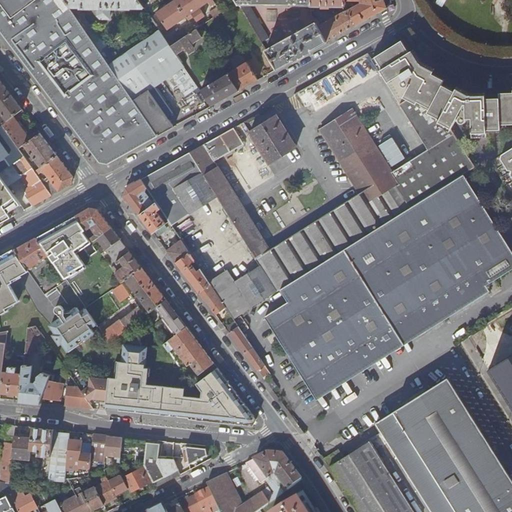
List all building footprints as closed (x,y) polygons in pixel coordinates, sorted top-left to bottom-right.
[(107,163),(157,135),(132,100),(130,96),(108,64),(84,28),(77,19),(70,8),(64,0),(0,0),(0,31),(99,162),(107,163)] [(138,0),(64,0),(70,8),(73,6),(80,6),(80,8),(97,8),(97,15),(100,18),(108,18),(109,6),(112,6),(112,8),(129,9),(129,8),(144,8),(138,0)] [(215,4),(212,0),(174,0),(156,13),(167,30),(185,17),(188,20),(193,17),(196,21),(204,16),(199,8),(207,2),(210,6),(215,4)] [(311,5),(310,0),(236,0),(261,41),(268,37),(249,5),(311,5)] [(345,1),(344,0),(310,0),(311,5),(321,6),(321,8),(328,9),(328,13),(334,13),(334,7),(336,6),(345,6),(345,1)] [(347,10),(356,25),(386,7),(383,0),(344,0),(345,1),(360,1),(359,3),(347,10)] [(318,28),(325,41),(356,25),(347,10),(344,12),(345,13),(318,28)] [(77,19),(84,28),(89,25),(82,16),(77,19)] [(266,50),(277,69),(325,41),(318,28),(317,26),(315,23),(266,50)] [(177,28),(163,37),(170,46),(183,37),(177,28)] [(183,37),(170,46),(175,54),(185,48),(186,50),(187,51),(188,52),(189,52),(190,51),(191,51),(192,50),(192,49),(193,48),(192,47),(191,44),(201,37),(195,29),(183,37)] [(130,96),(148,84),(151,89),(166,79),(184,67),(181,62),(170,46),(163,37),(159,30),(108,64),(130,96)] [(469,98),(470,96),(457,89),(455,92),(443,85),(445,80),(434,74),(435,71),(421,64),(413,51),(410,52),(403,40),(399,43),(373,59),(401,104),(427,88),(442,115),(469,98)] [(227,75),(237,91),(257,79),(246,62),(227,75)] [(198,88),(190,77),(184,67),(166,79),(173,88),(178,85),(186,96),(198,88)] [(200,90),(210,106),(237,91),(227,75),(200,90)] [(17,114),(22,110),(0,80),(0,112),(1,114),(0,113),(0,121),(2,125),(6,122),(5,121),(13,116),(17,114)] [(459,142),(442,115),(427,88),(401,104),(429,150),(392,174),(352,110),(321,131),(360,194),(270,250),(214,162),(243,145),(234,129),(141,180),(147,189),(149,192),(151,195),(156,203),(160,209),(169,222),(171,226),(217,197),(256,259),(261,267),(236,283),(227,270),(209,282),(210,284),(226,308),(234,319),(281,290),(462,176),(475,168),(459,142)] [(132,100),(157,135),(173,127),(148,90),(132,100)] [(472,97),(470,96),(469,98),(442,115),(459,142),(472,134),(486,134),(486,131),(500,131),(500,126),(511,125),(511,148),(498,157),(511,178),(511,92),(499,93),(500,98),(486,99),(485,96),(472,97)] [(24,146),(24,145),(35,137),(30,131),(26,134),(17,122),(21,119),(17,114),(13,116),(5,121),(6,122),(24,146)] [(277,117),(250,133),(270,164),(296,148),(277,117)] [(25,196),(32,206),(51,196),(45,186),(35,172),(2,125),(0,126),(0,176),(7,186),(21,176),(29,188),(25,190),(27,194),(25,196)] [(35,137),(40,133),(35,127),(30,131),(35,137)] [(40,167),(56,156),(40,133),(35,137),(24,145),(33,156),(31,158),(33,161),(35,160),(40,167)] [(392,168),(404,160),(391,139),(379,147),(392,168)] [(45,186),(51,196),(71,185),(73,177),(56,156),(40,167),(36,170),(39,174),(43,171),(48,178),(45,179),(47,182),(50,180),(51,182),(45,186)] [(0,224),(18,214),(24,211),(7,186),(0,176),(0,224)] [(511,253),(462,176),(281,290),(289,303),(265,318),(314,396),(486,287),(486,286),(511,269),(511,253)] [(147,189),(141,180),(126,189),(124,196),(140,216),(151,207),(142,192),(144,191),(147,189)] [(142,192),(151,207),(154,205),(148,197),(146,194),(144,191),(142,192)] [(151,207),(140,216),(153,234),(154,232),(165,224),(157,212),(160,209),(156,203),(154,205),(151,207)] [(102,235),(112,228),(98,210),(90,208),(76,216),(86,231),(92,228),(97,235),(91,239),(91,240),(90,241),(91,243),(93,242),(98,238),(102,235)] [(86,231),(76,216),(57,227),(69,245),(84,235),(86,235),(84,232),(86,231)] [(165,224),(154,232),(157,237),(168,229),(165,224)] [(57,227),(48,231),(70,263),(76,258),(68,247),(69,245),(57,227)] [(106,250),(120,239),(112,228),(102,235),(98,238),(104,246),(98,249),(98,250),(99,250),(101,253),(106,250)] [(48,231),(37,238),(49,255),(66,280),(85,308),(122,283),(121,282),(112,269),(105,259),(101,253),(99,250),(98,250),(95,252),(80,263),(86,273),(80,277),(70,263),(48,231)] [(76,258),(70,263),(80,277),(86,273),(80,263),(95,252),(84,235),(69,245),(68,247),(76,258)] [(37,238),(14,250),(27,270),(49,255),(37,238)] [(121,282),(125,279),(142,268),(120,239),(106,250),(110,255),(117,265),(120,262),(124,267),(117,271),(114,267),(112,269),(121,282)] [(182,242),(167,253),(176,264),(189,253),(182,242)] [(14,250),(6,255),(18,277),(28,272),(27,270),(14,250)] [(110,255),(106,250),(101,253),(105,259),(110,255)] [(189,253),(176,264),(198,293),(210,284),(209,282),(201,269),(197,272),(192,264),(195,261),(189,253)] [(6,255),(0,258),(0,315),(7,311),(6,309),(19,301),(10,284),(13,282),(12,281),(18,277),(6,255)] [(149,312),(166,300),(142,268),(125,279),(136,294),(134,296),(137,300),(139,298),(149,312)] [(210,284),(198,293),(216,316),(226,308),(210,284)] [(143,316),(163,345),(170,340),(161,326),(177,314),(166,300),(149,312),(147,314),(143,316)] [(59,316),(61,318),(64,316),(64,309),(63,309),(63,308),(62,307),(61,306),(59,305),(58,305),(57,305),(56,306),(55,307),(54,308),(54,309),(54,310),(54,311),(55,312),(56,313),(57,314),(58,314),(59,316)] [(61,318),(50,325),(56,333),(53,335),(59,344),(62,342),(67,350),(94,332),(90,327),(96,323),(85,309),(80,313),(77,307),(64,316),(61,318)] [(109,342),(143,316),(147,314),(145,311),(142,312),(139,307),(103,333),(109,342)] [(170,340),(187,327),(177,314),(161,326),(170,340)] [(225,329),(229,334),(239,326),(235,322),(225,329)] [(36,326),(28,328),(25,353),(34,353),(36,336),(40,333),(36,326)] [(239,326),(229,334),(244,353),(253,347),(239,326)] [(211,369),(216,366),(187,327),(170,340),(163,345),(168,352),(174,348),(187,366),(190,364),(198,375),(209,367),(211,369)] [(106,407),(210,418),(210,420),(211,421),(212,422),(213,422),(241,425),(241,422),(251,423),(254,417),(244,404),(242,405),(237,397),(239,396),(227,381),(226,383),(220,376),(222,374),(217,368),(196,384),(202,392),(202,399),(184,397),(184,389),(147,385),(148,369),(145,368),(147,348),(125,346),(123,362),(117,362),(115,378),(109,378),(109,380),(106,400),(106,407)] [(253,347),(244,353),(258,371),(265,366),(253,347)] [(3,372),(2,377),(1,393),(20,395),(24,365),(25,355),(19,354),(17,368),(8,367),(8,372),(3,372)] [(511,355),(487,371),(511,409),(511,355)] [(179,367),(189,382),(192,380),(182,364),(179,367)] [(24,365),(20,395),(20,401),(40,404),(42,398),(48,381),(50,376),(43,373),(38,377),(37,381),(35,384),(31,383),(32,366),(24,365)] [(265,366),(258,371),(264,380),(271,374),(266,366),(265,366)] [(67,386),(68,379),(50,376),(48,381),(64,384),(64,386),(67,386)] [(90,387),(82,392),(88,401),(92,399),(106,400),(109,380),(91,378),(90,387)] [(511,511),(511,480),(448,378),(376,422),(432,511),(511,511)] [(61,401),(64,386),(64,384),(48,381),(42,398),(61,401)] [(82,392),(79,389),(66,388),(64,406),(94,409),(88,401),(82,392)] [(257,420),(254,417),(251,423),(241,422),(241,425),(253,426),(257,420)] [(14,436),(15,426),(5,425),(3,441),(5,443),(13,444),(14,436)] [(52,433),(53,430),(33,428),(32,438),(30,450),(38,451),(37,456),(50,457),(52,433)] [(67,460),(69,439),(70,435),(52,433),(50,457),(47,478),(65,479),(65,473),(67,460)] [(106,452),(108,436),(93,434),(91,451),(106,452)] [(30,450),(32,438),(14,436),(13,444),(12,458),(12,459),(29,461),(30,450)] [(122,440),(122,438),(108,436),(106,452),(105,456),(115,457),(115,459),(117,459),(117,467),(119,466),(121,454),(122,440)] [(80,452),(82,441),(69,439),(67,460),(73,460),(71,474),(65,473),(65,479),(67,479),(77,477),(80,452)] [(146,456),(147,442),(145,442),(122,440),(121,454),(146,456)] [(344,457),(330,466),(359,511),(414,511),(370,441),(344,457)] [(190,470),(189,465),(188,462),(185,464),(177,468),(173,458),(158,456),(160,444),(147,442),(146,456),(145,465),(156,487),(170,480),(190,470)] [(12,458),(13,444),(5,443),(4,455),(12,458)] [(184,452),(185,464),(188,462),(189,465),(198,460),(207,456),(206,449),(188,447),(186,447),(186,452),(184,452)] [(338,449),(324,458),(330,466),(344,457),(338,449)] [(89,463),(90,454),(80,452),(77,477),(88,476),(89,463)] [(208,489),(216,505),(219,511),(256,511),(260,510),(301,479),(300,478),(283,455),(267,453),(246,464),(261,484),(270,477),(272,479),(267,483),(275,493),(273,495),(268,488),(254,497),(255,498),(243,506),(226,474),(206,484),(208,489)] [(12,459),(12,458),(4,455),(3,455),(0,482),(0,492),(4,492),(8,491),(12,459)] [(129,489),(131,492),(149,483),(142,468),(123,478),(129,489)] [(109,482),(115,495),(129,489),(123,478),(122,475),(109,482)] [(96,490),(103,505),(117,498),(115,495),(109,482),(108,480),(106,477),(104,478),(105,482),(94,487),(96,490)] [(4,492),(7,500),(22,492),(24,497),(13,503),(18,511),(30,511),(37,508),(26,487),(8,491),(4,492)] [(76,496),(84,511),(89,511),(103,505),(96,490),(94,487),(88,490),(87,487),(81,490),(80,487),(73,491),(76,496)] [(208,511),(207,509),(216,505),(208,489),(195,495),(203,511),(208,511)] [(13,511),(7,500),(4,492),(0,492),(0,511),(13,511)] [(201,511),(203,511),(195,495),(179,503),(180,506),(183,511),(201,511)] [(58,505),(62,511),(84,511),(76,496),(58,505)] [(305,511),(297,498),(274,511),(305,511)] [(183,511),(180,506),(172,510),(168,503),(163,506),(166,511),(183,511)]
